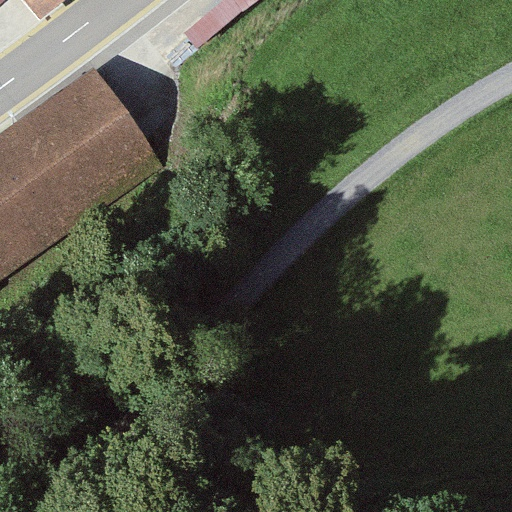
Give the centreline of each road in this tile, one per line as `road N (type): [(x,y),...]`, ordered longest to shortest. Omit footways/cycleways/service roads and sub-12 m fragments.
road 1 (track): [(511,78),(412,144),(288,247),(179,360),(66,511)]
road 2 (tertiary): [(0,90),(120,0)]
